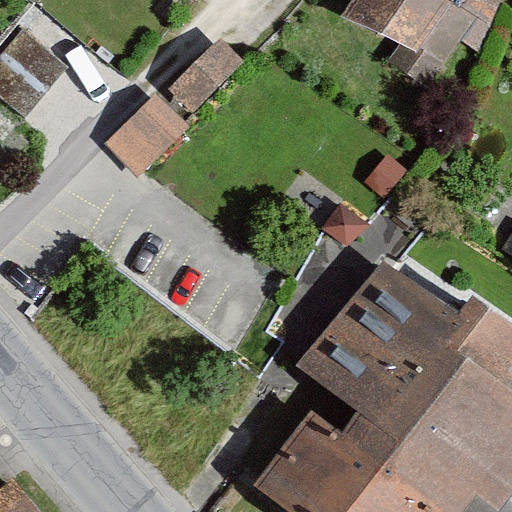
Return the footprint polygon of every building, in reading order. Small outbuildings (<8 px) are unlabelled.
[(363,0),(344,26),(396,56),(389,71),(427,87),(462,48),(484,55),(502,0),(363,0)] [(23,35),(0,57),(0,96),(27,117),(69,68),(23,35)] [(220,42),(167,93),(191,120),(241,61),(220,42)] [(158,97),(108,144),(141,179),(194,135),(158,97)] [(386,267),(294,376),(389,440),(444,358),(511,400),(511,336),(471,309),(461,327),(386,267)] [(385,447),(360,425),(311,398),(242,498),(263,511),(444,511),(454,498),(476,511),(487,511),(511,477),(511,418),(441,366),(389,440),(385,447)] [(13,511),(0,501),(0,511),(13,511)]
